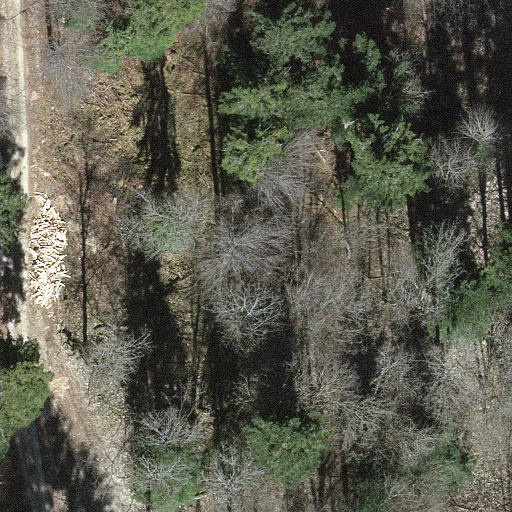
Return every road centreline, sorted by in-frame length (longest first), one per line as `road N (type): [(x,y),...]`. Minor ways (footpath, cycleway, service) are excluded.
road 1 (track): [(10,0),(25,156),(28,407),(49,511)]
road 2 (track): [(25,312),(123,511)]
